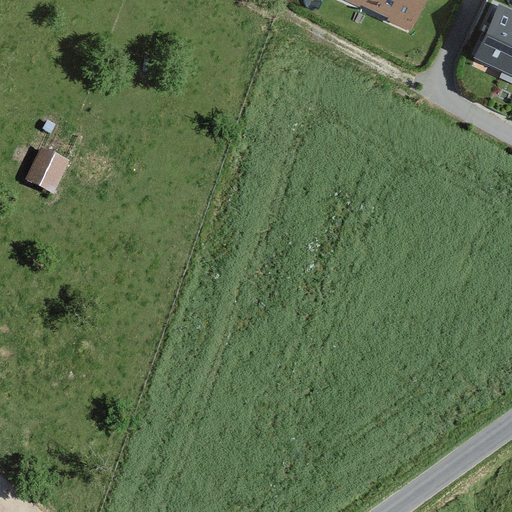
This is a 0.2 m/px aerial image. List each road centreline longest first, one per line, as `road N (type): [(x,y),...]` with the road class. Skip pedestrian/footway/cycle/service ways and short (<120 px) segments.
road 1 (track): [(261,0),(412,76)]
road 2 (tertiary): [(511,412),(380,511)]
